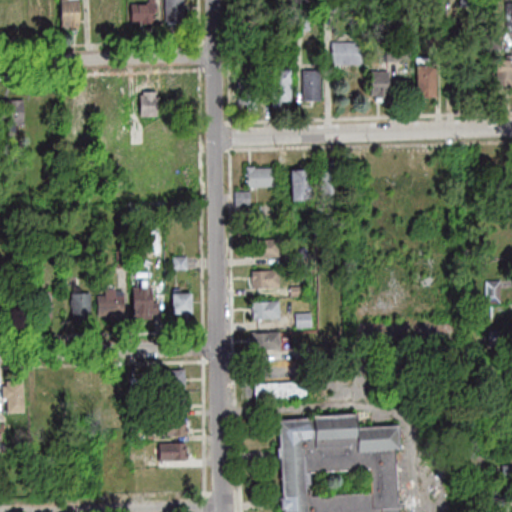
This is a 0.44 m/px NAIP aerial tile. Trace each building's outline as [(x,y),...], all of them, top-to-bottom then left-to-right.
[(0,0),(0,27),(11,27),(10,0),(0,0)] [(56,26),(56,0),(74,0),(75,25),(56,26)] [(98,0),(99,29),(118,29),(117,0),(98,0)] [(137,21),(127,21),(127,4),(146,4),(145,0),(151,0),(151,3),(153,3),(153,12),(149,12),(150,23),(137,23),(137,21)] [(162,20),(161,0),(180,0),(181,20),(162,20)] [(319,0),(334,0),(335,10),(320,11),(319,0)] [(511,30),(503,30),(502,3),(511,2),(511,30)] [(27,29),(44,29),(44,7),(27,7),(27,29)] [(290,14),(306,14),(307,30),(291,30),(290,14)] [(425,45),(424,31),(436,30),(437,44),(425,45)] [(327,64),(326,42),(357,41),(358,63),(327,64)] [(382,61),(382,44),(396,43),(397,60),(382,61)] [(511,88),(493,88),(492,59),(510,59),(511,88)] [(413,95),(412,65),(430,64),(432,95),(413,95)] [(286,100),(276,100),(276,106),(268,107),(267,69),(285,69),(286,100)] [(299,100),(298,70),(316,69),(317,100),(299,100)] [(384,70),(385,96),(362,97),(361,71),(384,70)] [(234,103),(233,79),(252,78),(253,108),(243,109),(243,103),(234,103)] [(136,92),(153,91),(154,116),(137,117),(136,92)] [(83,116),(83,120),(67,121),(66,97),(83,96),(83,102),(85,102),(85,116),(83,116)] [(12,125),(12,130),(1,131),(1,126),(0,126),(0,100),(19,100),(20,125),(12,125)] [(313,168),(321,168),(321,162),(331,162),(332,186),(329,186),(329,194),(328,194),(328,196),(324,196),(324,194),(314,194),(314,188),(312,188),(312,179),(314,179),(313,168)] [(240,187),(240,167),(248,167),(248,168),(269,168),(269,187),(240,187)] [(283,170),(302,169),(304,200),(285,201),(283,170)] [(442,193),(458,192),(458,172),(424,172),(424,183),(442,183),(442,193)] [(478,181),(494,180),(494,191),(479,192),(478,181)] [(232,208),(232,194),(249,193),(249,207),(232,208)] [(309,197),(317,197),(317,210),(309,210),(309,197)] [(244,241),(272,240),(273,256),(245,257),(244,241)] [(113,267),(113,251),(126,250),(126,267),(113,267)] [(169,269),(169,256),(183,256),(184,269),(169,269)] [(244,272),(272,270),(273,287),(245,289),(244,272)] [(479,281),(494,281),(494,303),(479,303),(479,281)] [(148,302),(155,302),(155,314),(148,314),(148,318),(129,318),(128,287),(147,286),(148,302)] [(282,287),(298,286),(299,296),(283,297),(282,287)] [(114,314),(114,320),(101,320),(100,315),(94,315),(93,295),(101,295),(101,288),(111,288),(111,290),(119,290),(119,295),(120,314),(114,314)] [(85,315),(85,320),(70,321),(70,316),(67,316),(67,293),(87,292),(87,315),(85,315)] [(168,313),(167,293),(187,292),(188,312),(168,313)] [(45,316),(33,317),(32,298),(44,298),(45,316)] [(245,319),(245,317),(244,317),(244,311),(245,311),(245,302),(273,301),(273,319),(255,319),(255,321),(252,322),(252,319),(245,319)] [(484,305),(485,320),(473,321),(473,305),(484,305)] [(288,314),(305,313),(305,328),(289,328),(288,314)] [(482,331),(496,330),(497,346),(483,347),(482,331)] [(247,351),(246,333),(273,332),(274,350),(247,351)] [(291,348),(296,348),(295,343),(301,343),(301,347),(305,347),(306,357),(291,358),(291,348)] [(151,370),(181,369),(182,388),(151,388),(151,370)] [(3,398),(0,398),(0,385),(2,385),(2,381),(19,380),(20,412),(3,412),(3,398)] [(256,401),(255,384),(306,381),(307,398),(256,401)] [(58,411),(58,383),(38,383),(38,411),(58,411)] [(116,383),(97,384),(98,430),(118,429),(116,383)] [(155,392),(180,391),(181,402),(184,402),(184,409),(155,409),(155,392)] [(126,400),(141,400),(141,415),(127,416),(126,400)] [(283,511),(278,421),(313,418),(313,417),(357,415),(357,429),(399,426),(401,450),(395,450),(399,511),(283,511)] [(155,435),(155,418),(174,417),(174,423),(181,423),(181,434),(155,435)] [(155,460),(155,443),(174,442),(174,448),(181,448),(181,460),(155,460)] [(511,482),(496,483),(495,474),(489,475),(489,466),(511,465),(511,482)] [(483,511),(483,498),(501,497),(502,511),(483,511)]
